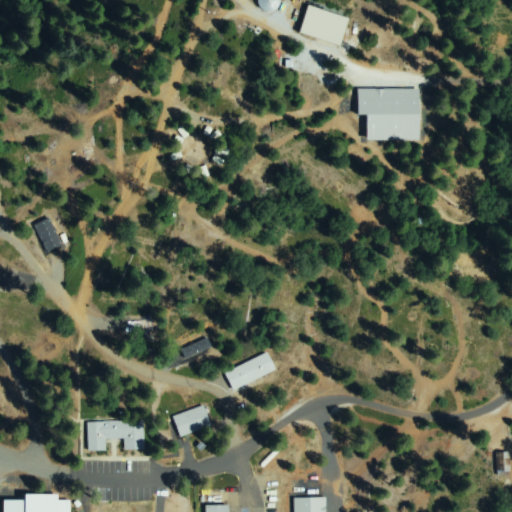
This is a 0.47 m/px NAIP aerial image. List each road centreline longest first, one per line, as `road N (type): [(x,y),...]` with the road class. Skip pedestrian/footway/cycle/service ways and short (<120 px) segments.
road 1 (residential): [(0,453),(111,511),(177,509),(302,402),(340,396),(458,413),(511,375)]
road 2 (residential): [(511,237),(479,196),(430,186),(392,192),(356,211),(299,264),(290,286),(296,406)]
